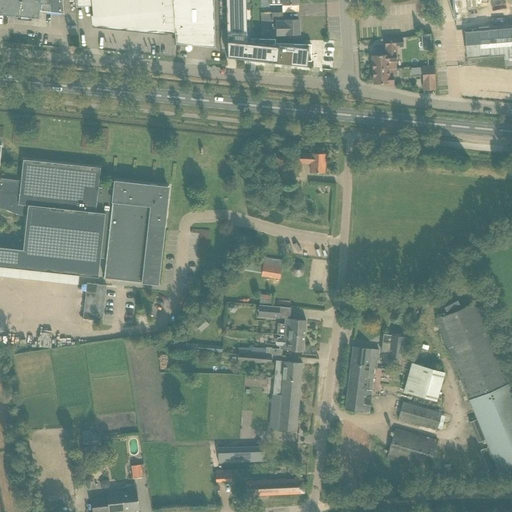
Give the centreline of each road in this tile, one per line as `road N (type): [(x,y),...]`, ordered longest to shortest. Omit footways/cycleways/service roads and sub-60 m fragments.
road 1 (primary): [(511,132),(0,77)]
road 2 (residential): [(311,508),(347,152)]
road 3 (residential): [(345,87),(0,48)]
road 4 (track): [(511,495),(311,508)]
road 5 (residential): [(345,87),(511,111)]
